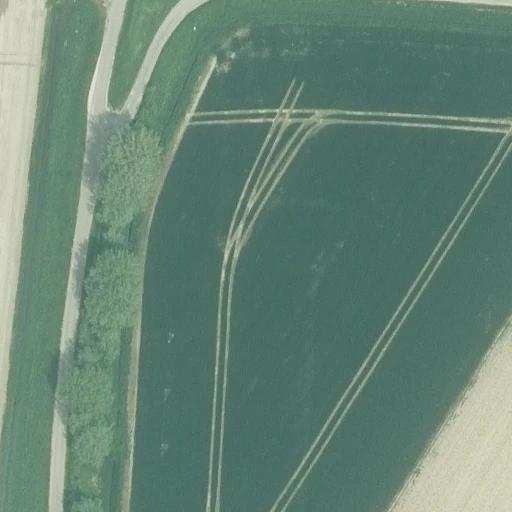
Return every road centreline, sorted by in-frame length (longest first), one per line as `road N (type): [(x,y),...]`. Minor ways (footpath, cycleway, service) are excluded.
road 1 (unclassified): [(55,511),(67,342),(97,120)]
road 2 (unclassified): [(193,0),(173,16),(121,119),(97,120)]
road 3 (unclassified): [(97,120),(116,0)]
